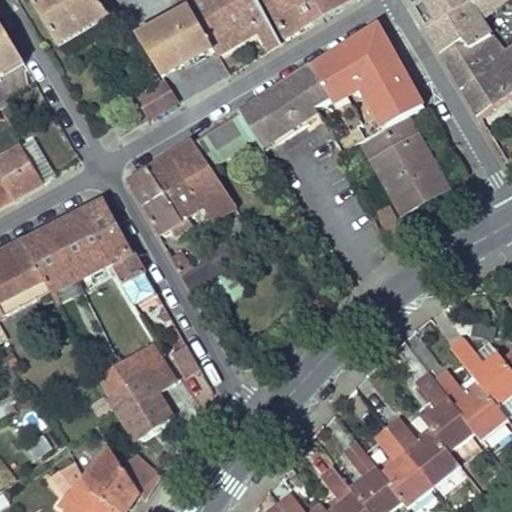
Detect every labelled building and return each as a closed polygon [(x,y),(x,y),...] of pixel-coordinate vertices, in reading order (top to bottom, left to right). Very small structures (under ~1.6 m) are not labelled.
[(97,0),(29,0),(58,49),(109,19),(97,0)] [(256,0),(184,0),(190,9),(214,53),(216,56),(256,34),(267,53),(281,45),(256,0)] [(298,0),(262,0),(286,43),(313,27),(298,0)] [(298,0),(313,27),(358,0),(298,0)] [(425,0),(412,7),(426,30),(466,8),(477,0),(425,0)] [(477,0),(466,8),(426,30),(441,56),(463,43),(469,52),(491,38),(481,22),(511,0),(477,0)] [(190,9),(155,29),(165,45),(160,47),(175,74),(214,53),(190,9)] [(0,50),(11,44),(0,25),(0,50)] [(155,29),(137,39),(162,81),(175,74),(160,47),(165,45),(155,29)] [(376,29),(311,69),(329,101),(363,82),(389,128),(424,108),(380,30),(378,31),(376,29)] [(463,43),(441,56),(479,119),(511,94),(511,61),(503,51),(491,38),(469,52),(463,43)] [(511,43),(503,51),(511,61),(511,43)] [(11,44),(0,50),(0,81),(24,67),(11,44)] [(150,65),(141,70),(149,84),(158,80),(150,65)] [(311,69),(255,106),(279,145),(312,124),(312,123),(310,118),(318,113),(316,109),(329,101),(311,69)] [(164,84),(135,101),(147,122),(178,104),(166,82),(164,84)] [(255,106),(240,114),(256,141),(264,156),(279,145),(255,106)] [(256,141),(240,114),(193,143),(211,170),(256,141)] [(364,148),(365,151),(401,216),(430,200),(426,191),(442,182),(412,126),(410,123),(364,148)] [(33,143),(22,149),(42,184),(54,178),(33,143)] [(193,143),(169,158),(204,209),(212,221),(235,207),(211,170),(193,143)] [(22,149),(0,161),(0,175),(14,200),(42,184),(22,149)] [(169,158),(128,184),(159,237),(170,229),(186,220),(204,209),(169,158)] [(0,175),(0,207),(14,200),(0,175)] [(442,182),(426,191),(430,200),(447,191),(442,182)] [(105,203),(85,214),(111,266),(123,288),(147,276),(105,203)] [(376,213),(395,249),(406,240),(388,206),(376,213)] [(304,213),(298,216),(301,222),(307,218),(304,213)] [(85,214),(49,233),(79,281),(111,266),(85,214)] [(186,220),(170,229),(174,235),(190,226),(186,220)] [(28,244),(25,245),(50,292),(52,295),(79,281),(49,233),(28,244)] [(26,241),(0,254),(0,318),(50,292),(25,245),(28,244),(26,241)] [(226,241),(216,250),(228,268),(239,260),(231,249),(226,241)] [(180,252),(171,258),(192,294),(228,268),(216,250),(190,269),(180,252)] [(91,309),(83,313),(91,328),(99,323),(91,309)] [(463,339),(450,350),(476,382),(480,388),(498,410),(511,399),(511,374),(501,361),(497,355),(484,365),(475,354),(463,339)] [(198,367),(182,340),(177,344),(181,353),(175,356),(186,375),(198,367)] [(488,345),(475,354),(484,365),(497,355),(488,345)] [(151,346),(132,358),(144,377),(157,397),(176,385),(151,346)] [(511,352),(501,361),(511,374),(511,352)] [(11,354),(4,358),(8,366),(15,362),(11,354)] [(122,365),(98,380),(109,400),(144,377),(132,358),(122,365)] [(448,372),(433,382),(475,436),(481,444),(483,442),(504,425),(507,422),(498,410),(480,388),(468,398),(463,392),(448,372)] [(427,374),(415,383),(432,405),(436,411),(422,422),(428,430),(432,435),(449,456),(475,436),(433,382),(427,374)] [(144,377),(109,400),(118,414),(135,441),(170,419),(157,397),(144,377)] [(476,382),(463,392),(468,398),(480,388),(476,382)] [(9,399),(0,403),(0,420),(16,411),(9,399)] [(511,399),(498,410),(507,422),(511,418),(511,399)] [(432,405),(417,416),(422,422),(436,411),(432,405)] [(399,420),(386,430),(434,492),(460,470),(449,456),(432,435),(420,445),(416,440),(399,420)] [(504,425),(483,442),(488,448),(509,431),(504,425)] [(386,430),(375,439),(390,460),(395,466),(381,477),(403,505),(408,511),(434,492),(386,430)] [(428,430),(416,440),(420,445),(432,435),(428,430)] [(32,464),(53,451),(44,437),(23,450),(32,464)] [(355,445),(344,454),(355,469),(365,482),(351,492),(366,511),(394,511),(403,505),(381,477),(376,471),(355,445)] [(110,450),(83,481),(90,494),(115,511),(127,511),(139,494),(121,468),(110,450)] [(137,458),(121,468),(139,494),(145,501),(159,478),(137,458)] [(390,460),(376,471),(381,477),(395,466),(390,460)] [(115,511),(90,494),(83,481),(74,465),(51,478),(66,497),(59,507),(64,511),(115,511)] [(332,468),(320,478),(336,499),(341,505),(331,511),(366,511),(351,492),(341,479),(332,468)] [(355,469),(341,479),(351,492),(365,482),(355,469)] [(303,511),(291,496),(277,506),(281,511),(323,511),(322,511),(303,511)] [(336,499),(322,509),(323,511),(331,511),(341,505),(336,499)]
